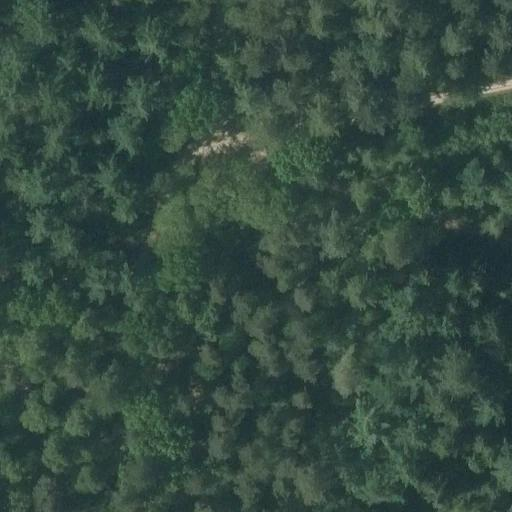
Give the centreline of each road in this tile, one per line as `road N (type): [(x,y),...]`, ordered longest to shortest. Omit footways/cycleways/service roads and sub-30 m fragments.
road 1 (track): [(208,148),(175,511)]
road 2 (track): [(511,241),(208,148)]
road 3 (track): [(511,83),(208,148)]
road 4 (track): [(208,148),(177,161),(164,182),(148,252),(132,270),(112,278),(0,274)]
road 5 (track): [(214,0),(208,148)]
